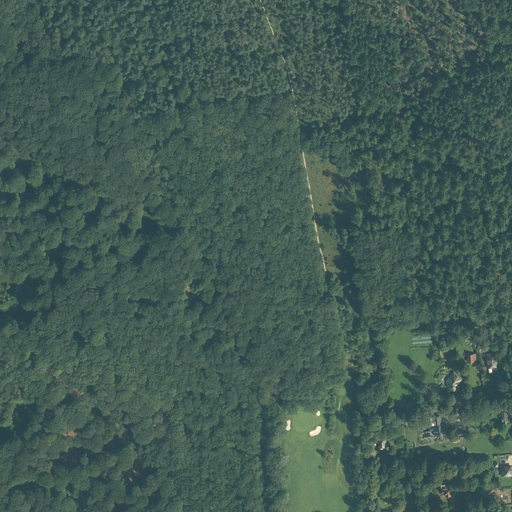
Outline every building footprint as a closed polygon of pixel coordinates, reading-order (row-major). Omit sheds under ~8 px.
[(496,352),(485,353),(487,368),(498,367),(496,352)] [(470,353),(467,353),(467,355),(468,362),(476,361),(476,354),(470,354),(470,353)] [(449,377),(447,380),(447,384),(448,384),(449,385),(449,386),(449,387),(449,389),(450,390),(457,389),(458,388),(457,383),(460,379),(460,378),(454,373),(453,373),(452,375),(452,377),(451,377),(450,377),(449,377)] [(506,402),(498,404),(499,408),(500,412),(499,413),(501,422),(509,421),(507,411),(510,411),(509,406),(507,406),(506,402)] [(431,426),(430,426),(430,431),(436,430),(437,436),(442,435),(442,433),(445,432),(444,427),(443,427),(442,424),(441,424),(439,415),(433,416),(435,425),(432,426),(431,426)] [(385,438),(378,438),(379,447),(378,447),(378,449),(382,449),(382,446),(386,446),(385,438)] [(502,466),(501,466),(501,471),(502,471),(503,475),(507,475),(507,473),(510,473),(510,470),(511,470),(510,466),(506,466),(503,466),(503,465),(502,466)] [(446,485),(441,485),(441,488),(442,493),(443,495),(445,495),(445,496),(451,495),(451,494),(452,494),(455,494),(454,490),(450,490),(450,487),(448,487),(446,487),(446,485)]
